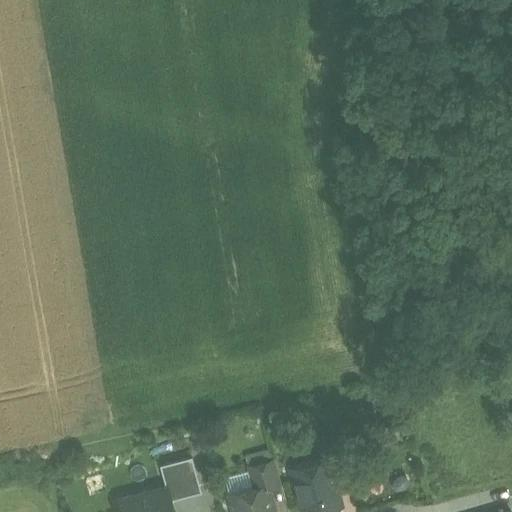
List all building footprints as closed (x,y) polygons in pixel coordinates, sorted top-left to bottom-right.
[(337,430),(315,436),(321,456),(327,454),(332,469),(347,465),(337,430)] [(321,456),(290,464),(303,511),(306,510),(310,511),(312,511),(322,509),(325,504),(340,500),(332,469),(327,454),(321,456)] [(200,488),(191,455),(161,463),(167,484),(170,496),(200,488)] [(274,455),(246,463),(252,484),(266,480),(267,484),(281,480),(274,455)] [(252,484),(229,490),(234,511),(275,511),(267,484),(266,480),(252,484)] [(167,484),(120,497),(123,511),(174,511),(170,496),(167,484)]
